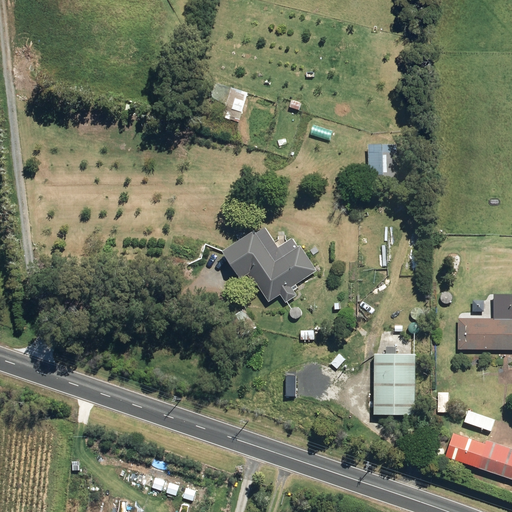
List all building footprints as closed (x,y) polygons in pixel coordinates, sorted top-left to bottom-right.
[(249,93),(232,87),(222,120),(238,125),(249,93)] [(269,256),(255,267),(258,272),(257,279),(275,301),(284,294),(291,303),(302,295),(298,285),(320,272),(304,250),(309,242),(304,236),(289,247),(288,256),(277,264),(269,256)] [(487,300),(487,314),(461,313),(460,349),(511,350),(511,313),(505,313),(505,301),(487,300)] [(245,311),(228,322),(241,341),(258,330),(245,311)] [(316,333),(300,333),(300,343),(316,344),(316,333)] [(380,339),(379,413),(421,414),(422,352),(393,352),(394,339),(380,339)] [(311,377),(315,385),(329,378),(325,370),(311,377)] [(450,392),(438,392),(437,415),(450,415),(450,392)] [(468,410),(463,424),(490,434),(495,420),(468,410)] [(511,446),(492,440),(483,468),(511,476),(511,446)]
